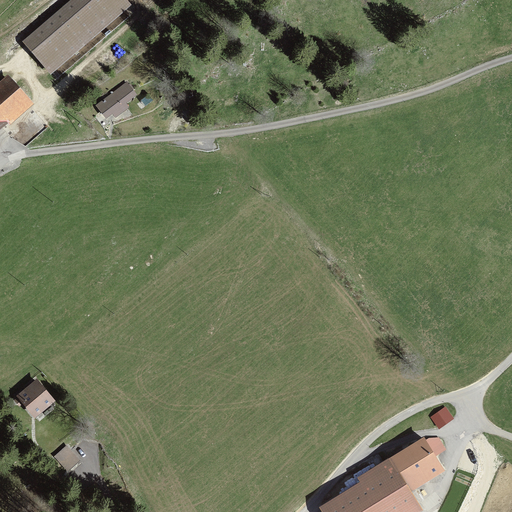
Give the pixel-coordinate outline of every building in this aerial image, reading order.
[(51,72),(128,6),(123,0),(74,0),(25,42),(51,72)] [(0,85),(0,127),(28,103),(7,79),(0,85)] [(127,106),(124,102),(135,93),(125,81),(96,106),(102,113),(109,107),(116,115),(127,106)] [(34,410),(35,409),(32,405),(47,393),(50,397),(51,396),(37,378),(15,395),(17,398),(22,394),(34,410)] [(445,406),(430,417),(439,429),(454,419),(445,406)] [(360,482),(319,507),(321,511),(421,511),(424,511),(412,492),(446,471),(436,456),(446,449),(439,437),(429,438),(426,439),(424,436),(357,477),(360,482)] [(67,445),(54,456),(66,470),(79,458),(67,445)]
